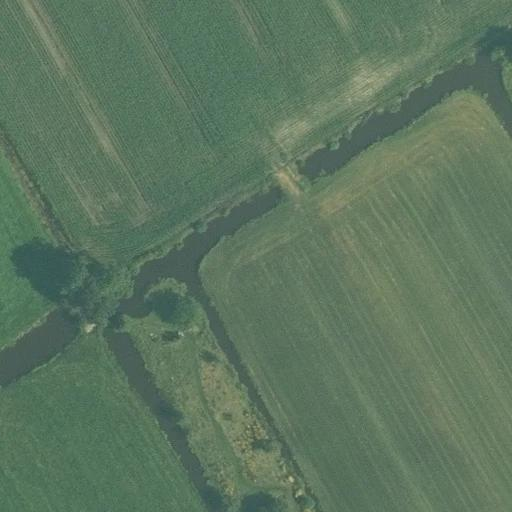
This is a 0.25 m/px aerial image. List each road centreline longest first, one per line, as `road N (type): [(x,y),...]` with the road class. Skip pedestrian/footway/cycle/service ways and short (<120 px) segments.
road 1 (track): [(0,340),(511,21)]
road 2 (track): [(86,413),(89,287)]
road 3 (track): [(364,306),(299,200)]
